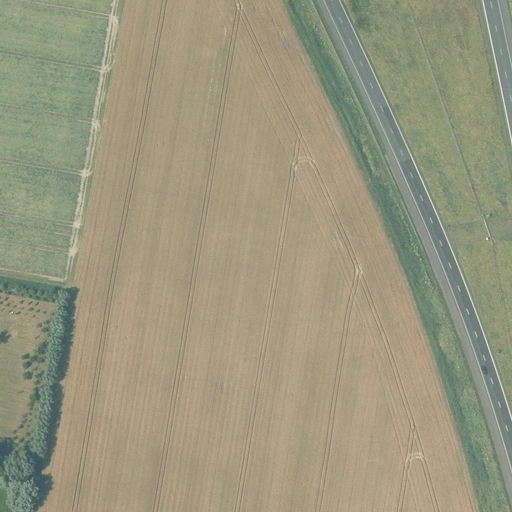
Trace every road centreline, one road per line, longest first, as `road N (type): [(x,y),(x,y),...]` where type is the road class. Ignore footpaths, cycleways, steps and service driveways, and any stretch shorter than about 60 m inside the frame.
road 1 (track): [(499,511),(446,333),(298,0)]
road 2 (motorway): [(330,0),(451,269),(511,447)]
